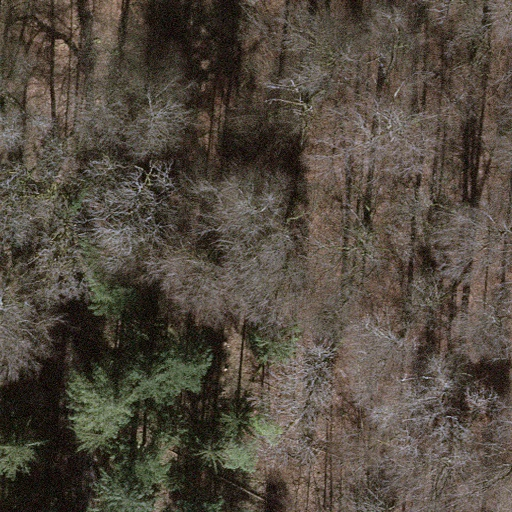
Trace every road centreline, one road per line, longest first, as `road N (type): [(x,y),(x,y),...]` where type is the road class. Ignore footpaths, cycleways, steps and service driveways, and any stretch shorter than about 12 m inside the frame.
road 1 (track): [(168,106),(67,246),(74,486),(82,511)]
road 2 (track): [(286,0),(168,106),(59,120),(0,195)]
